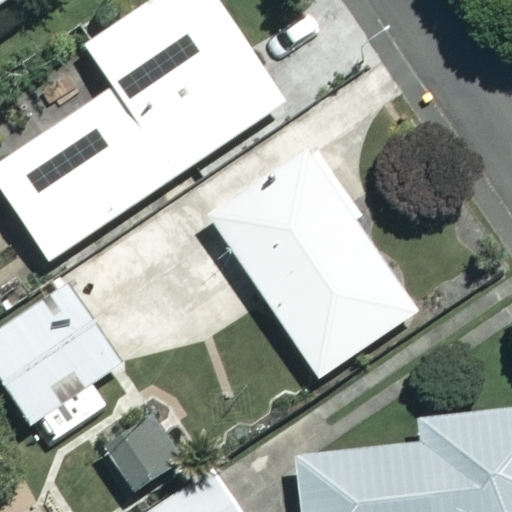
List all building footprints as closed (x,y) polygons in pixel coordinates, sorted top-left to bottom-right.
[(282,102),(213,0),(155,0),(86,47),(112,86),(0,161),(0,189),(47,260),(282,102)] [(416,312),(311,151),(210,217),(315,378),(416,312)] [(119,367),(69,286),(0,328),(0,378),(28,424),(119,367)] [(511,511),(511,409),(417,419),(419,445),(295,459),(300,511),(511,511)] [(181,458),(150,413),(101,448),(133,493),(181,458)] [(234,511),(213,476),(151,511),(234,511)]
